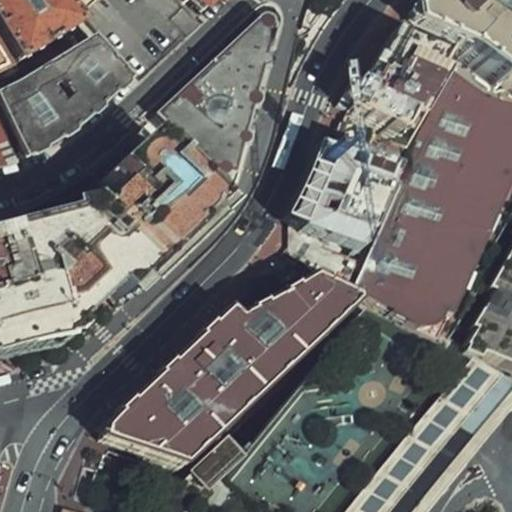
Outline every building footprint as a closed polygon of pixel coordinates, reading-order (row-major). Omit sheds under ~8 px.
[(64,0),(0,0),(0,39),(10,58),(78,19),(64,0)] [(164,0),(198,28),(231,0),(164,0)] [(511,0),(422,0),(409,11),(405,35),(460,61),(511,108),(511,0)] [(264,14),(161,133),(227,204),(239,186),(267,30),(264,14)] [(388,26),(332,146),(362,159),(378,132),(409,149),(428,109),(451,58),(405,35),(388,26)] [(89,28),(0,83),(0,107),(23,155),(84,121),(127,76),(89,28)] [(362,302),(435,350),(511,173),(511,108),(460,61),(362,302)] [(0,166),(15,164),(0,133),(0,166)] [(78,204),(0,225),(0,362),(54,353),(122,309),(219,216),(151,141),(101,184),(78,204)] [(332,146),(289,230),(346,256),(386,170),(362,159),(332,146)] [(511,253),(464,342),(511,371),(511,253)] [(120,406),(97,440),(181,471),(343,319),(362,302),(308,271),(242,314),(228,302),(120,406)] [(421,511),(508,405),(454,365),(337,511),(421,511)] [(189,467),(204,487),(242,459),(228,439),(189,467)]
